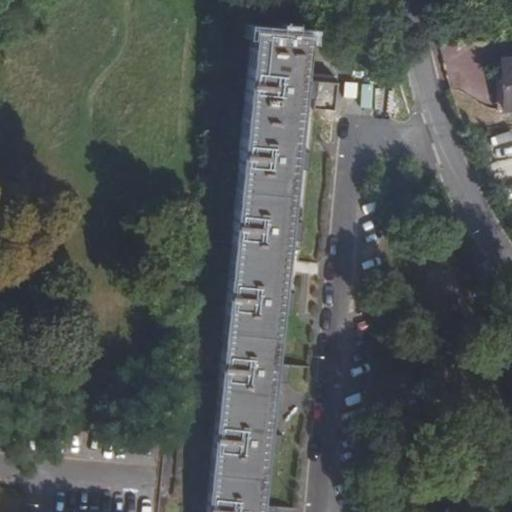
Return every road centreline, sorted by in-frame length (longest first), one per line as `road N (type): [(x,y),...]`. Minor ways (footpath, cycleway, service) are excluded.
road 1 (residential): [(317,511),(353,132),(359,125),(413,131),(438,118)]
road 2 (residential): [(438,118),(511,258)]
road 3 (residential): [(48,469),(145,476),(142,511)]
road 4 (residential): [(412,0),(438,118)]
